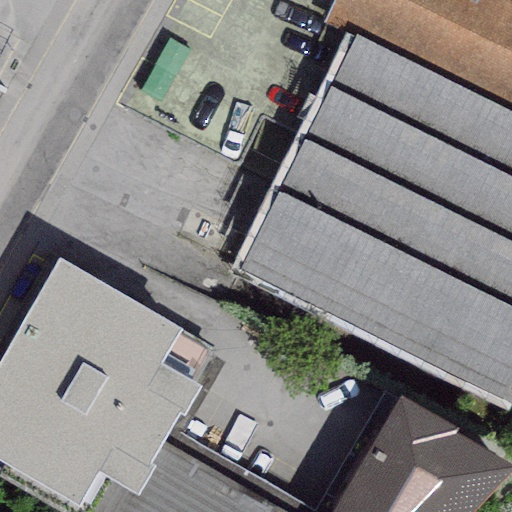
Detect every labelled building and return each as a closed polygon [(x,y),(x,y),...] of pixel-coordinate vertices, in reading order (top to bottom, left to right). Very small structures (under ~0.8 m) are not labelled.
[(511,9),(493,0),(334,0),(322,25),(355,41),(511,119),(511,9)] [(511,0),(493,0),(511,9),(511,0)] [(511,119),(355,41),(236,273),(511,409),(511,119)] [(182,339),(60,268),(0,371),(0,486),(45,511),(94,511),(109,487),(138,504),(155,476),(149,473),(163,448),(179,421),(184,425),(200,397),(161,374),(182,339)] [(457,436),(399,405),(337,511),(482,511),(511,482),(511,474),(454,441),(457,436)] [(275,511),(163,448),(149,473),(155,476),(138,504),(109,487),(94,511),(275,511)]
